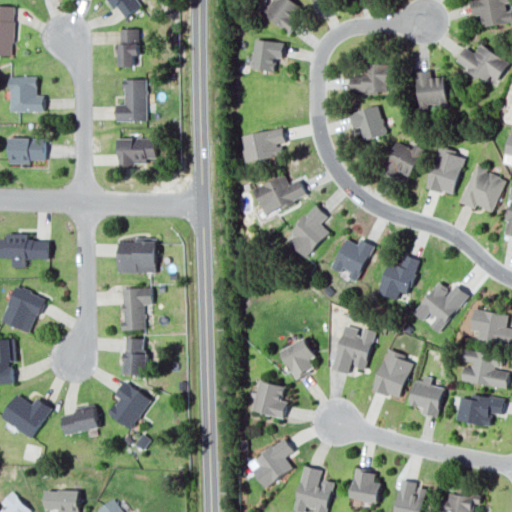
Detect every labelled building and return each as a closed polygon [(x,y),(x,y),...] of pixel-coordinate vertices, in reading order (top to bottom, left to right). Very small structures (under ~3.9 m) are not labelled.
[(107,0),(112,8),(118,5),(124,16),(140,8),(135,0),(107,0)] [(267,0),(261,9),(288,31),(306,9),(294,0),(267,0)] [(511,21),(511,5),(510,0),(471,0),(473,15),(482,14),(483,25),(511,21)] [(0,53),(14,54),(16,4),(0,4),(0,53)] [(117,65),(136,65),(136,55),(140,55),(139,27),(121,27),(121,42),(117,42),(117,65)] [(276,70),(277,57),(284,57),(285,40),(255,38),(253,68),(276,70)] [(511,60),(482,42),(476,52),(466,45),(456,61),(487,81),(492,75),(498,79),(511,60)] [(351,92),(394,92),(394,63),(364,62),(364,72),(352,72),(351,92)] [(446,75),(433,76),(432,69),(417,70),(421,109),(430,108),(429,105),(449,103),(446,75)] [(11,111),(45,110),(44,94),(38,94),(38,75),(10,75),(11,111)] [(148,120),(147,77),(125,78),(125,103),(116,103),(117,120),(148,120)] [(365,139),(388,132),(380,103),(351,112),(356,128),(361,126),(365,139)] [(286,141),(284,127),(243,134),(247,160),(281,155),(279,143),(286,141)] [(46,137),(10,136),(10,161),(46,162),(46,137)] [(119,166),(135,165),(135,162),(147,162),(147,157),(157,157),(157,137),(119,137),(119,166)] [(411,179),(425,149),(398,137),(385,167),(411,179)] [(466,154),(439,146),(427,186),(454,194),(466,154)] [(493,211),(508,177),(476,164),(461,201),(476,207),(477,204),(493,211)] [(308,194),(301,178),(290,183),(286,173),(254,187),(266,213),(308,194)] [(330,231),(322,222),(329,215),(317,203),(291,230),(297,235),(291,241),(306,256),(330,231)] [(50,258),(50,239),(29,238),(29,234),(1,233),(1,256),(13,257),(13,266),(27,266),(27,258),(50,258)] [(349,275),(357,280),(376,244),(359,235),(356,242),(347,237),(333,264),(350,273),(349,275)] [(157,272),(158,236),(136,236),(136,241),(119,240),(119,271),(157,272)] [(399,297),(401,290),(411,293),(420,258),(405,254),(402,265),(388,261),(379,292),(399,297)] [(470,294),(456,283),(451,288),(441,279),(414,311),(424,319),(430,312),(436,317),(431,324),(440,331),(470,294)] [(31,332),(46,296),(17,284),(2,320),(31,332)] [(146,303),(154,303),(153,286),(123,287),(124,329),(147,328),(146,303)] [(511,326),(508,326),(509,314),(475,309),(472,329),(481,330),(479,338),(511,342),(511,326)] [(366,369),(377,330),(363,326),(362,328),(346,324),(333,368),(350,373),(353,365),(366,369)] [(147,337),(125,336),(124,373),(146,374),(147,337)] [(311,358),(316,356),(308,337),(282,349),(295,377),(316,368),(311,358)] [(0,382),(14,382),(13,361),(17,361),(16,338),(0,338),(0,382)] [(415,359),(388,349),(373,388),(400,398),(415,359)] [(509,386),(511,369),(503,368),(504,354),(465,349),(463,362),(465,362),(463,381),(509,386)] [(416,379),(411,403),(424,406),(422,412),(439,416),(445,386),(432,383),(433,376),(425,375),(424,380),(416,379)] [(253,410),(285,417),(289,400),(283,399),(287,384),(260,378),(253,410)] [(109,413),(137,431),(144,422),(139,419),(153,398),(125,380),(116,394),(120,397),(109,413)] [(34,437),(53,405),(38,396),(34,402),(17,392),(2,418),(34,437)] [(506,397),(482,394),(481,398),(460,396),(457,420),(492,424),(493,412),(504,413),(506,397)] [(66,434),(101,427),(95,403),(75,407),(76,412),(62,415),(66,434)] [(295,450),(286,436),(249,461),(265,486),(294,467),(287,456),(295,450)] [(327,511),(335,481),(321,478),(323,468),(305,464),(294,508),(306,511),(307,506),(315,508),(314,511),(327,511)] [(383,482),(375,481),(377,470),(357,466),(351,496),(379,502),(383,482)] [(422,511),(426,487),(418,486),(419,481),(401,478),(396,511),(422,511)] [(45,508),(59,509),(58,511),(79,511),(80,489),(46,488),(45,508)] [(451,511),(481,511),(475,511),(476,503),(481,504),(482,494),(450,491),(449,498),(443,498),(442,510),(452,511),(451,511)]
